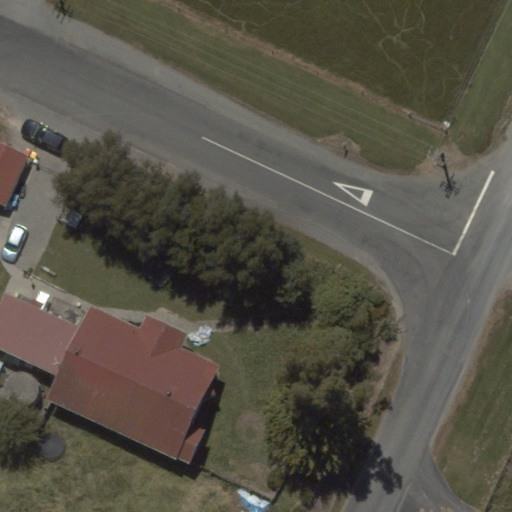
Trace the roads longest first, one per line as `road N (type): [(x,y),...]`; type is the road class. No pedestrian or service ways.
road 1 (residential): [(0,44),(479,265)]
road 2 (residential): [(363,511),(479,265)]
